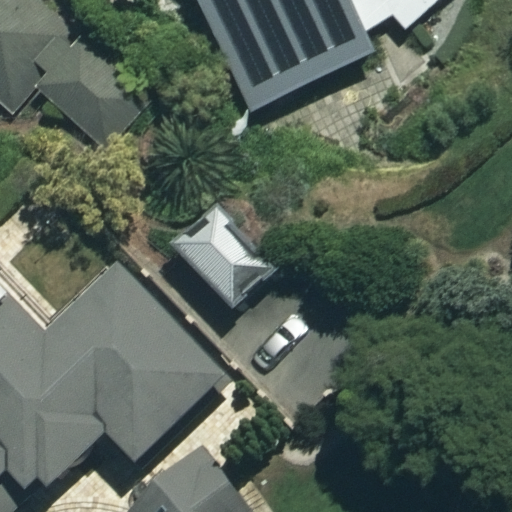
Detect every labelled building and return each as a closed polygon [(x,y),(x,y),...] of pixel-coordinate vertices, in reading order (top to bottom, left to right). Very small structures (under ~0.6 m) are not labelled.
[(0,0),(0,99),(22,121),(44,98),(107,157),(156,104),(45,0),(0,0)] [(216,0),(270,119),(388,66),(457,0),(216,0)] [(292,281),(234,218),(193,256),(252,319),(292,281)] [(0,511),(40,511),(37,508),(50,495),(66,511),(68,511),(138,444),(168,474),(253,390),(146,282),(76,351),(1,274),(0,274),(0,511)] [(259,511),(232,469),(163,511),(259,511)]
